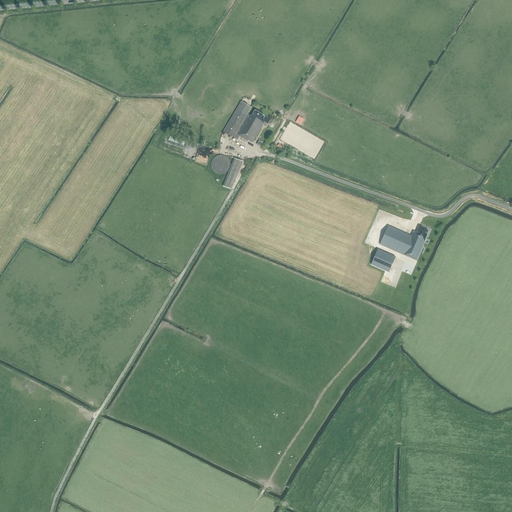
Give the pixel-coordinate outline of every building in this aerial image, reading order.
[(267,125),(270,120),(264,117),(264,116),(255,111),(254,111),(251,116),(247,114),(251,107),(241,102),(223,133),(232,139),(232,138),(237,141),(239,136),(248,141),(248,140),(252,143),(262,126),(264,123),(267,125)] [(287,127),(282,139),(284,141),(288,131),(289,132),(291,129),(287,127)] [(234,159),(222,186),(231,190),(242,162),(234,159)] [(420,227),(419,227),(416,233),(413,232),(412,232),(410,236),(408,235),(388,226),(380,245),(400,254),(402,255),(403,255),(415,261),(415,260),(416,261),(425,242),(424,242),(427,236),(426,235),(428,231),(423,229),(422,228),(422,227),(420,227)] [(378,250),(371,265),(389,272),(395,258),(378,250)] [(398,301),(401,302),(404,302),(406,300),(408,299),(409,296),(409,293),(409,291),(407,289),(405,287),(402,287),(400,287),(397,288),(395,290),(394,292),(394,295),(395,298),(396,300),(398,301)]
